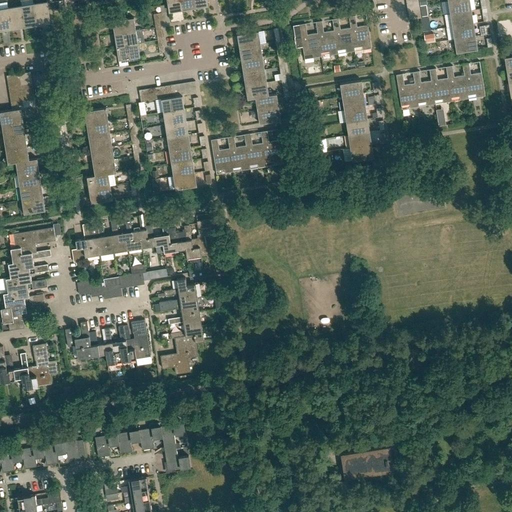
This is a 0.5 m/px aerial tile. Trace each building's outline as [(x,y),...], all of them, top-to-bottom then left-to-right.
[(21,0),(20,0),(21,5),(24,26),(37,24),(34,3),(33,0),(21,0)] [(167,0),(169,11),(182,9),(180,0),(167,0)] [(180,0),(182,9),(195,7),(193,0),(180,0)] [(450,13),(471,10),(469,0),(451,0),(448,1),(450,13)] [(34,3),(37,24),(50,22),(47,1),(34,3)] [(11,28),(24,26),(21,5),(8,7),(11,28)] [(0,30),(11,28),(8,7),(0,8),(0,30)] [(452,26),(473,23),(471,10),(450,13),(452,26)] [(355,15),(349,16),(351,27),(354,50),(355,50),(354,46),(362,45),(362,49),(371,48),(368,24),(357,26),(355,15)] [(115,33),(136,30),(134,17),(112,20),(115,33)] [(332,19),(334,30),(338,53),(338,49),(345,48),(346,52),(354,50),(351,27),(340,29),(339,18),(332,19)] [(322,20),(316,21),(318,32),(321,56),(322,56),(321,52),(329,50),(329,54),(338,53),(334,30),(324,31),(322,20)] [(312,53),(313,57),(321,56),(318,32),(307,34),(306,23),(293,25),(295,37),(294,37),(296,48),(302,46),(304,58),(305,58),(304,54),(312,53)] [(454,39),(475,35),(473,23),(452,26),(454,39)] [(136,30),(115,33),(117,46),(138,43),(137,36),(144,35),(143,29),(136,30)] [(240,47),(261,44),(259,30),(237,34),(240,47)] [(424,35),(425,42),(435,41),(434,34),(424,35)] [(475,35),(454,39),(456,52),(478,48),(475,35)] [(138,43),(117,46),(119,59),(140,56),(138,43)] [(242,60),(263,56),(261,44),(240,47),(242,60)] [(244,73),(265,69),(263,56),(242,60),(244,73)] [(469,63),(462,64),(464,75),(468,98),(468,94),(475,93),(476,97),(485,95),(481,72),(471,74),(469,63)] [(464,75),(454,76),(452,65),(446,66),(448,77),(451,101),(452,101),(451,97),(459,95),(459,99),(468,98),(464,75)] [(436,68),(429,69),(431,80),(435,103),(435,99),(442,98),(443,102),(451,101),(448,77),(438,79),(436,68)] [(246,85),(267,82),(265,69),(244,73),(246,85)] [(419,70),(413,71),(414,83),(415,83),(418,106),(419,106),(418,102),(426,101),(426,105),(435,103),(431,80),(421,82),(419,70)] [(409,103),(410,107),(418,106),(415,83),(414,83),(404,84),(402,73),(396,74),(401,109),(402,108),(401,104),(409,103)] [(342,96),(363,93),(361,80),(340,83),(342,96)] [(269,95),(269,94),(267,82),(246,85),(248,98),(256,97),(269,95)] [(279,106),(277,93),(269,94),(269,95),(256,97),(258,110),(279,106)] [(344,109),(365,106),(363,93),(342,96),(344,109)] [(163,112),(185,108),(183,95),(180,95),(175,96),(169,97),(163,98),(161,98),(163,112)] [(279,106),(258,110),(260,123),(281,119),(280,111),(285,110),(284,105),(279,106)] [(346,122),(367,118),(365,106),(344,109),(346,122)] [(87,124),(108,120),(106,107),(85,111),(87,124)] [(0,113),(2,124),(23,121),(21,108),(12,109),(0,111),(0,113)] [(165,124),(187,121),(185,108),(163,112),(165,124)] [(445,117),(438,118),(439,126),(446,125),(445,117)] [(348,135),(369,131),(367,118),(346,122),(348,135)] [(89,137),(110,133),(108,120),(87,124),(89,137)] [(4,137),(25,134),(23,121),(2,124),(4,137)] [(167,137),(189,134),(187,121),(165,124),(167,137)] [(263,142),(267,166),(267,167),(275,166),(275,164),(284,163),(280,139),(269,141),(267,130),(261,131),(263,142)] [(350,147),(372,144),(369,131),(348,135),(350,147)] [(91,149),(112,146),(110,133),(89,137),(91,149)] [(246,145),(247,145),(250,168),(251,168),(250,164),(257,163),(258,167),(267,166),(263,142),(252,144),(251,133),(244,134),(246,145)] [(6,150),(27,146),(25,134),(4,137),(6,150)] [(169,150),(191,146),(189,134),(167,137),(169,150)] [(229,148),(230,147),(234,171),(233,167),(241,166),(242,170),(250,168),(247,145),(246,145),(236,147),(234,135),(228,136),(229,148)] [(224,168),(225,172),(234,171),(230,147),(229,148),(219,149),(218,138),(211,139),(217,174),(217,173),(217,170),(224,168)] [(372,144),(350,147),(352,160),(374,157),(372,144)] [(29,159),(27,146),(6,150),(8,163),(16,161),(29,159)] [(93,162),(114,159),(112,146),(91,149),(93,162)] [(171,163),(193,159),(191,146),(169,150),(171,163)] [(18,174),(39,171),(37,158),(29,159),(16,161),(18,174)] [(95,175),(108,173),(116,172),(114,159),(93,162),(95,175)] [(174,175),(195,172),(193,159),(171,163),(174,175)] [(20,187),(41,184),(39,171),(18,174),(20,187)] [(197,185),(195,172),(174,175),(176,189),(197,185)] [(89,189),(111,186),(108,173),(95,175),(87,176),(89,189)] [(22,200),(43,197),(41,184),(20,187),(22,200)] [(111,186),(89,189),(91,202),(113,199),(112,198),(111,186)] [(382,207),(382,208),(382,209),(390,260),(390,261),(391,262),(392,263),(393,264),(394,264),(395,264),(417,260),(425,303),(425,304),(425,305),(426,305),(426,306),(427,306),(428,307),(429,307),(509,294),(510,294),(511,293),(511,292),(511,291),(511,286),(504,238),(504,237),(504,236),(503,236),(503,235),(502,235),(501,235),(500,234),(500,235),(454,242),(450,220),(451,220),(448,198),(448,197),(447,196),(446,195),(445,195),(444,195),(443,195),(385,204),(384,204),(384,205),(383,205),(382,206),(382,207)] [(43,197),(22,200),(24,213),(45,209),(43,197)] [(156,245),(155,236),(154,236),(148,237),(146,225),(144,214),(139,215),(141,229),(132,231),(133,240),(140,238),(142,247),(156,245)] [(132,231),(130,216),(125,217),(127,231),(118,233),(119,242),(126,241),(128,249),(142,247),(140,238),(133,240),(132,231)] [(200,246),(201,255),(215,253),(210,218),(197,220),(199,237),(191,238),(191,239),(193,247),(200,246)] [(118,233),(116,219),(110,219),(113,234),(104,235),(105,244),(112,243),(114,251),(128,249),(126,241),(119,242),(118,233)] [(179,250),(177,241),(170,242),(168,228),(167,219),(161,220),(163,234),(155,236),(156,245),(157,244),(163,244),(164,250),(164,252),(179,250)] [(104,235),(102,221),(97,222),(99,236),(90,237),(91,247),(98,245),(99,253),(114,251),(112,243),(105,244),(104,235)] [(90,237),(88,223),(82,224),(84,238),(75,239),(77,248),(72,249),(74,261),(78,261),(86,259),(86,256),(99,253),(98,245),(91,247),(90,237)] [(185,249),(187,257),(201,255),(200,246),(193,247),(191,239),(191,238),(189,224),(184,225),(185,231),(176,232),(175,227),(168,228),(170,242),(177,241),(179,250),(185,249)] [(37,251),(35,242),(40,241),(41,242),(56,240),(53,226),(13,233),(15,247),(21,246),(22,253),(37,251)] [(50,249),(37,251),(22,253),(21,246),(15,247),(11,248),(13,262),(19,261),(20,268),(34,266),(34,265),(33,258),(51,255),(50,249)] [(48,263),(34,265),(34,266),(20,268),(19,261),(13,262),(8,263),(10,276),(11,277),(16,276),(17,283),(31,281),(31,280),(30,273),(49,270),(48,263)] [(120,287),(126,286),(124,275),(118,276),(119,283),(120,283),(120,287)] [(10,276),(6,277),(8,291),(8,292),(14,291),(15,298),(29,296),(29,295),(28,289),(47,286),(46,278),(31,280),(31,281),(17,283),(16,276),(11,277),(10,276)] [(108,285),(114,284),(119,283),(118,276),(104,278),(105,286),(108,285)] [(188,299),(197,297),(195,283),(186,284),(185,277),(176,278),(178,288),(163,290),(164,295),(178,293),(187,291),(188,299)] [(91,296),(97,295),(96,283),(90,284),(89,284),(90,286),(91,292),(91,296)] [(43,293),(29,295),(29,296),(15,298),(14,291),(8,292),(8,291),(3,292),(6,306),(6,307),(11,306),(12,313),(27,310),(25,302),(44,300),(43,293)] [(191,313),(200,311),(197,297),(188,299),(187,291),(178,293),(179,298),(159,301),(160,310),(181,307),(189,306),(191,313)] [(40,308),(27,310),(12,313),(11,306),(6,307),(6,306),(1,307),(3,320),(1,321),(3,329),(24,326),(23,317),(41,315),(40,308)] [(202,325),(200,311),(191,313),(189,306),(181,307),(182,316),(168,318),(169,324),(183,321),(192,320),(193,327),(202,325)] [(129,335),(125,335),(126,339),(127,349),(135,348),(136,358),(150,355),(146,328),(144,319),(133,320),(131,321),(131,324),(133,332),(134,332),(135,338),(129,338),(129,335)] [(204,340),(202,325),(193,327),(192,320),(183,321),(184,330),(170,332),(171,338),(174,337),(194,334),(196,341),(204,340)] [(99,353),(97,344),(91,345),(87,321),(80,322),(82,336),(75,337),(73,327),(65,329),(68,346),(76,345),(77,357),(99,353)] [(126,339),(125,335),(124,325),(118,326),(120,340),(112,341),(113,351),(120,350),(122,360),(136,358),(135,348),(127,349),(126,339)] [(112,341),(109,327),(104,328),(106,342),(97,344),(99,353),(106,352),(107,362),(122,360),(120,350),(113,351),(112,341)] [(96,330),(89,332),(90,343),(98,342),(96,330)] [(198,355),(196,341),(194,334),(174,337),(177,352),(160,355),(162,368),(174,366),(175,373),(191,370),(188,356),(198,355)] [(36,375),(37,385),(52,383),(50,373),(57,372),(55,359),(48,360),(46,342),(32,344),(35,359),(36,365),(28,366),(27,366),(29,376),(36,375)] [(15,379),(13,368),(6,369),(3,346),(0,346),(0,377),(0,381),(15,379)] [(27,366),(28,366),(25,352),(20,353),(22,367),(13,368),(15,379),(21,378),(23,387),(37,385),(36,375),(29,376),(27,366)] [(165,450),(176,448),(180,447),(179,442),(175,443),(174,434),(185,432),(183,422),(161,426),(163,436),(162,436),(165,450)] [(152,438),(162,436),(163,436),(161,426),(139,429),(141,440),(142,449),(156,447),(156,446),(153,443),(152,438)] [(130,441),(141,440),(139,429),(117,433),(119,443),(120,453),(135,450),(134,450),(131,447),(130,441)] [(109,445),(119,443),(117,433),(95,436),(98,456),(113,454),(113,453),(112,453),(109,450),(109,445)] [(57,453),(67,451),(68,457),(67,460),(66,461),(80,459),(79,448),(84,447),(83,440),(77,441),(77,439),(55,443),(57,453)] [(58,462),(57,453),(55,443),(33,446),(35,457),(35,456),(45,455),(46,460),(45,464),(44,464),(44,465),(58,462)] [(345,478),(393,470),(390,445),(341,453),(345,478)] [(37,466),(35,456),(35,457),(33,446),(11,450),(13,460),(23,458),(24,464),(23,467),(22,468),(37,466)] [(176,448),(165,450),(168,469),(190,466),(189,455),(178,457),(176,448)] [(15,469),(13,460),(11,450),(0,451),(0,462),(1,462),(2,467),(1,471),(0,471),(0,472),(15,469)] [(148,487),(147,480),(148,476),(149,476),(148,476),(129,479),(130,486),(122,487),(123,491),(131,490),(148,487)] [(150,498),(149,491),(150,487),(148,487),(131,490),(131,496),(125,497),(126,502),(132,501),(150,498)] [(19,508),(37,505),(43,504),(43,499),(36,500),(35,494),(15,497),(15,498),(16,497),(18,501),(19,508)] [(134,511),(151,509),(150,502),(151,498),(152,498),(150,498),(132,501),(133,507),(131,507),(129,511),(134,511)]
